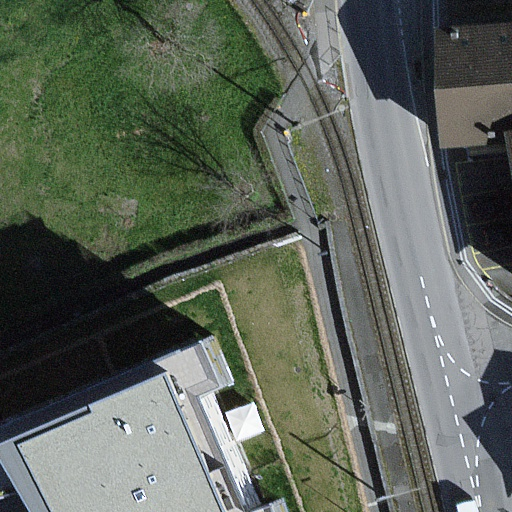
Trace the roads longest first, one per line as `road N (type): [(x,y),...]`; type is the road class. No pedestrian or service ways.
road 1 (residential): [(370,0),(451,394)]
road 2 (residential): [(451,394),(481,511)]
